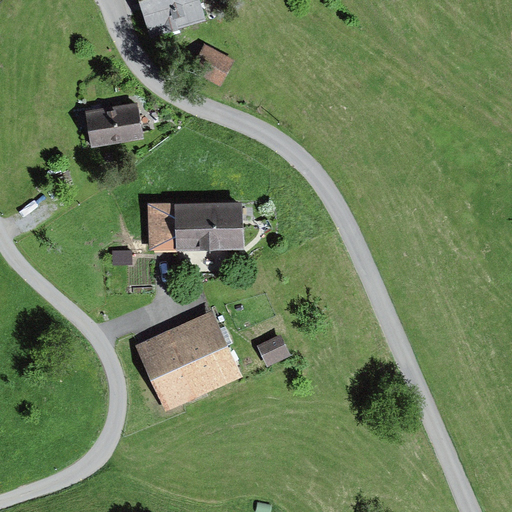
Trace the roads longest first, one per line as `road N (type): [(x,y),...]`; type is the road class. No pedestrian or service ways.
road 1 (unclassified): [(107,0),(116,33),(145,74),(194,107),(255,126),(299,157),(341,211),(472,511)]
road 2 (unclassified): [(0,241),(88,333),(115,383),(108,439),(76,476),(0,500)]
